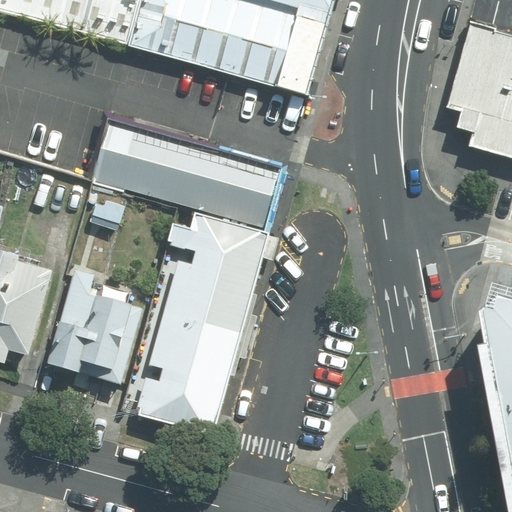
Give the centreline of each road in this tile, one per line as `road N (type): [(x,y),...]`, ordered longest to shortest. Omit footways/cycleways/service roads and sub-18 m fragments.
road 1 (tertiary): [(0,442),(257,511)]
road 2 (primary): [(419,264),(443,320),(484,511)]
road 3 (primary): [(438,511),(413,347),(419,264)]
road 4 (primary): [(407,190),(397,95),(409,0)]
